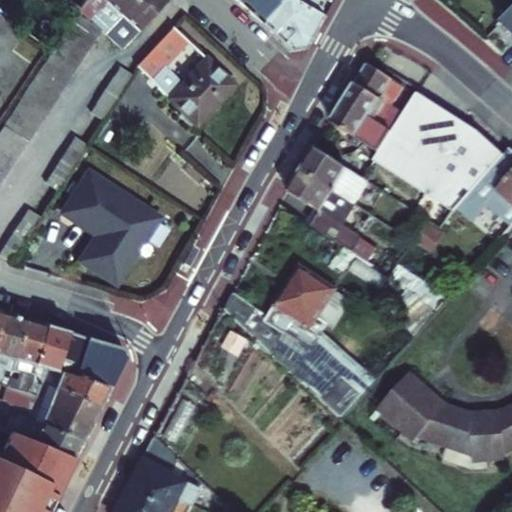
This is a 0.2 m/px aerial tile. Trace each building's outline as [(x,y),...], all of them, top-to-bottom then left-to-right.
[(61,0),(78,12),(85,3),(88,0),(61,0)] [(101,31),(105,36),(137,0),(108,0),(107,1),(108,2),(98,14),(96,12),(88,21),(101,31)] [(137,0),(105,36),(121,50),(168,0),(137,0)] [(303,48),(330,0),(232,0),(287,52),(303,48)] [(96,12),(85,3),(78,12),(80,14),(88,21),(96,12)] [(80,14),(0,133),(0,185),(101,31),(88,21),(80,14)] [(138,68),(153,82),(190,41),(175,26),(138,68)] [(511,26),(498,41),(511,54),(511,26)] [(209,59),(170,99),(199,127),(237,87),(209,59)] [(381,158),(401,127),(389,120),(406,91),(368,67),(332,125),(381,158)] [(90,116),(101,124),(130,80),(119,73),(90,116)] [(415,154),(403,173),(463,206),(487,179),(511,152),(511,151),(487,128),(421,91),(405,120),(440,159),(434,169),(415,154)] [(405,120),(401,127),(381,158),(384,160),(383,162),(403,173),(415,154),(434,169),(440,159),(405,120)] [(43,186),(54,193),(66,175),(85,148),(74,140),(43,186)] [(317,150),(303,173),(362,211),(375,189),(317,150)] [(492,205),(511,222),(511,152),(487,179),(463,206),(462,207),(477,221),(492,205)] [(303,173),(289,195),(319,215),(322,217),(330,203),(345,213),(348,209),(358,216),(362,211),(303,173)] [(152,221),(84,180),(61,216),(96,239),(80,265),(112,285),(129,257),(134,257),(139,250),(139,242),(152,221)] [(36,221),(24,213),(0,249),(0,259),(7,264),(36,221)] [(319,215),(310,229),(353,256),(362,242),(322,217),(319,215)] [(302,270),(267,326),(313,356),(324,340),(312,331),(335,291),(302,270)] [(230,301),(223,314),(246,334),(251,339),(261,319),(230,301)] [(0,382),(8,360),(15,362),(27,323),(6,317),(0,338),(0,382)] [(269,322),(261,319),(251,339),(273,358),(286,339),(267,326),(269,322)] [(35,369),(36,367),(48,329),(42,327),(27,323),(15,362),(35,369)] [(36,367),(75,379),(89,341),(48,329),(36,367)] [(89,341),(75,379),(110,390),(126,358),(121,351),(89,341)] [(35,369),(31,383),(101,409),(110,390),(75,379),(36,367),(35,369)] [(510,459),(510,455),(511,453),(511,415),(507,419),(506,409),(474,412),(474,419),(446,410),(449,407),(413,374),(379,412),(417,444),(422,438),(477,456),(478,462),(510,459)] [(27,396),(29,387),(10,381),(5,390),(24,396),(27,396)] [(32,409),(90,431),(101,409),(31,383),(29,387),(27,396),(35,399),(32,409)] [(0,387),(0,404),(19,411),(21,405),(24,396),(5,390),(0,387)] [(16,420),(82,446),(90,431),(32,409),(21,405),(19,411),(16,420)] [(19,426),(15,438),(63,458),(74,463),(82,446),(16,420),(14,424),(19,426)] [(0,511),(49,511),(74,463),(63,458),(15,438),(12,437),(2,457),(0,455),(0,511)] [(185,511),(199,484),(155,442),(117,511),(185,511)]
